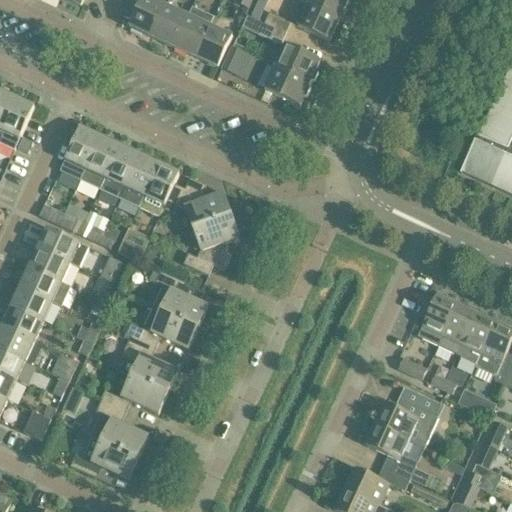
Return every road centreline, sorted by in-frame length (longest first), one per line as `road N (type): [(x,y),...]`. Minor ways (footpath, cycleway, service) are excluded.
road 1 (residential): [(350,181),(198,511)]
road 2 (residential): [(294,511),(426,226)]
road 3 (residential): [(69,96),(281,193),(350,181)]
road 4 (residential): [(360,162),(95,39)]
road 5 (tertiary): [(433,0),(360,162)]
road 6 (residential): [(0,249),(69,96)]
road 7 (residential): [(118,511),(0,457)]
